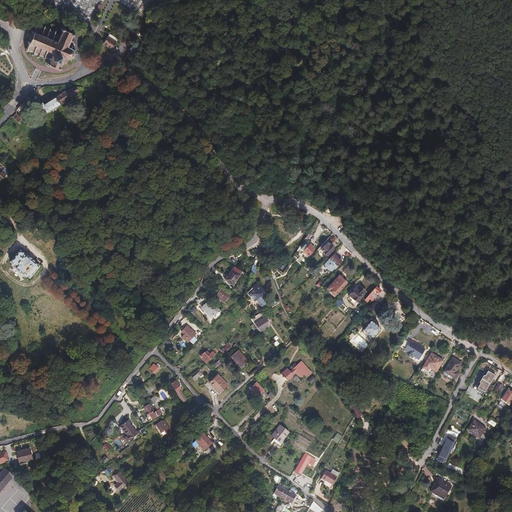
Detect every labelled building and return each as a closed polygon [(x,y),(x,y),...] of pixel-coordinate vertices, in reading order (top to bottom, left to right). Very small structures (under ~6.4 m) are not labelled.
[(51,23),(49,29),(44,27),(45,26),(44,25),(43,27),(37,24),(38,23),(37,22),(36,24),(34,23),(34,24),(35,25),(26,48),(24,47),(24,48),(25,49),(25,51),(26,51),(27,50),(32,52),(31,55),(32,55),(34,52),(38,54),(36,57),(38,57),(39,55),(43,56),(42,57),(44,58),(44,57),(49,59),(48,61),(46,60),(45,62),(47,63),(47,65),(49,66),(50,64),(57,67),(56,69),(58,70),(59,68),(61,69),(62,67),(60,66),(61,63),(63,63),(65,62),(66,61),(67,58),(69,58),(70,60),(71,59),(70,58),(71,58),(73,57),(74,58),(74,57),(73,56),(74,56),(74,55),(75,53),(76,52),(75,52),(74,51),(74,50),(75,49),(74,48),(73,49),(73,48),(72,47),(73,47),(73,46),(73,44),(73,43),(72,43),(71,42),(72,41),(71,41),(71,42),(69,41),(72,33),(74,33),(75,32),(73,31),(74,29),(72,29),(71,30),(63,27),(63,25),(62,24),(61,27),(60,27),(51,23)] [(107,37),(102,45),(111,49),(116,42),(107,37)] [(126,63),(136,50),(131,47),(129,50),(130,51),(125,58),(123,60),(126,63)] [(69,97),(73,95),(71,91),(69,89),(66,91),(65,91),(43,104),(41,101),(38,103),(46,114),(71,99),(69,97)] [(28,97),(17,110),(19,112),(21,112),(31,102),(31,100),(28,97)] [(16,113),(12,117),(18,123),(23,119),(24,118),(19,112),(17,110),(16,111),(16,113)] [(14,177),(9,172),(4,177),(10,182),(15,177),(14,177)] [(314,250),(312,248),(313,246),(308,242),(301,249),(308,255),(314,250)] [(325,242),(316,251),(318,252),(321,249),(328,255),(334,249),(330,245),(329,246),(325,242)] [(30,279),(39,267),(35,263),(35,262),(25,254),(20,250),(10,262),(15,267),(14,268),(23,276),(25,274),(30,279)] [(342,262),(334,254),(330,258),(330,259),(324,265),(324,266),(324,267),(325,267),(326,267),(331,272),(334,268),(335,269),(342,262)] [(233,285),(242,272),(234,266),(225,280),(233,285)] [(335,296),(347,283),(339,276),(327,288),(335,296)] [(249,293),(249,297),(254,303),(255,301),(258,305),(257,306),(260,309),(268,303),(265,300),(266,299),(262,295),(261,296),(260,294),(262,293),(263,292),(257,285),(253,289),(253,290),(249,293)] [(349,295),(353,299),(356,302),(365,292),(359,286),(356,290),(355,289),(349,295)] [(376,286),(364,299),(367,302),(369,300),(373,303),(379,296),(378,294),(381,290),(376,286)] [(222,289),(212,301),(219,306),(222,301),(223,302),(229,295),(222,289)] [(265,300),(268,303),(269,302),(262,293),(260,294),(261,296),(262,295),(266,299),(265,300)] [(211,316),(214,314),(215,312),(207,303),(202,307),(211,316)] [(214,314),(219,319),(224,314),(219,309),(215,312),(214,314)] [(268,326),(266,323),(268,322),(265,317),(255,323),(260,331),(268,326)] [(370,321),(363,330),(372,338),(380,330),(370,321)] [(182,337),(188,342),(190,340),(193,337),(196,334),(187,326),(182,331),(184,334),(182,337)] [(409,343),(405,340),(400,346),(405,349),(404,350),(407,352),(407,354),(407,355),(408,356),(409,356),(410,356),(411,356),(412,355),(418,359),(425,349),(414,342),(413,344),(410,341),(409,343)] [(224,355),(237,345),(235,344),(232,346),(229,342),(226,345),(226,346),(224,348),(224,347),(220,350),(224,355)] [(400,346),(395,353),(406,361),(411,360),(413,359),(417,362),(418,359),(412,355),(411,356),(410,356),(409,356),(408,356),(407,355),(407,354),(407,352),(404,350),(405,349),(400,346)] [(209,359),(208,357),(211,355),(209,354),(207,351),(200,356),(205,362),(209,359)] [(246,364),(244,362),(240,366),(232,357),(237,353),(235,351),(229,357),(240,369),(246,364)] [(240,366),(244,362),(246,361),(239,352),(237,353),(232,357),(240,366)] [(431,353),(422,367),(427,370),(429,367),(436,371),(442,361),(431,353)] [(444,371),(444,372),(454,378),(455,378),(458,373),(456,371),(461,363),(452,357),(444,371)] [(296,371),(301,376),(304,374),(307,376),(311,373),(301,362),(297,366),(295,364),(292,367),(294,368),(291,371),(287,368),(281,374),(284,377),(283,377),(284,379),(285,378),(287,380),(294,375),(293,374),(296,371)] [(162,371),(157,367),(153,371),(158,376),(162,371)] [(482,394),(484,391),(479,388),(481,383),(480,382),(484,376),(485,377),(488,372),(485,370),(474,388),(482,394)] [(200,371),(192,377),(195,381),(203,375),(200,371)] [(454,378),(444,372),(443,374),(453,380),(454,378)] [(479,388),(484,391),(493,376),(488,372),(485,377),(484,376),(480,382),(481,383),(479,388)] [(218,389),(220,392),(227,385),(218,375),(209,383),(212,386),(213,386),(217,390),(218,389)] [(171,384),(184,401),(187,399),(180,389),(175,381),(171,384)] [(251,388),(253,390),(251,393),(253,395),(256,393),(258,395),(263,390),(257,383),(251,388)] [(293,390),(297,394),(304,387),(300,383),(293,390)] [(509,404),(511,399),(511,392),(508,390),(502,399),(509,404)] [(156,409),(160,406),(158,403),(161,401),(157,395),(150,399),(156,409)] [(155,412),(153,413),(148,405),(144,407),(147,412),(146,413),(150,420),(157,416),(155,412)] [(166,433),(171,429),(164,420),(163,421),(162,420),(158,423),(160,427),(158,428),(160,431),(161,430),(163,432),(164,431),(166,433)] [(134,430),(128,421),(120,426),(127,435),(134,430)] [(478,437),(484,429),(474,421),(468,430),(478,437)] [(275,438),(280,443),(289,432),(280,425),(271,436),(275,438)] [(97,431),(89,439),(91,441),(99,433),(97,431)] [(172,440),(176,445),(178,443),(171,433),(168,435),(172,440)] [(332,439),(338,444),(342,436),(337,433),(332,439)] [(192,444),(195,447),(199,444),(204,449),(211,442),(204,434),(192,444)] [(448,438),(439,457),(445,460),(454,441),(448,438)] [(17,452),(19,463),(32,460),(29,448),(17,452)] [(307,462),(308,460),(303,457),(302,459),(301,459),(295,470),(301,473),(307,462)] [(449,463),(446,468),(462,475),(465,470),(456,466),(456,467),(449,463)] [(0,490),(13,476),(5,469),(0,474),(0,490)] [(321,478),(325,481),(324,484),(330,487),(336,476),(330,472),(326,470),(321,478)] [(127,481),(120,472),(114,477),(119,482),(115,486),(119,490),(121,488),(121,487),(127,481)] [(165,483),(169,479),(163,472),(159,476),(165,483)] [(439,478),(431,491),(443,498),(451,486),(439,478)] [(295,495),(278,485),(274,493),(292,502),(295,495)] [(277,507),(283,511),(286,508),(286,505),(281,502),(277,507)]
